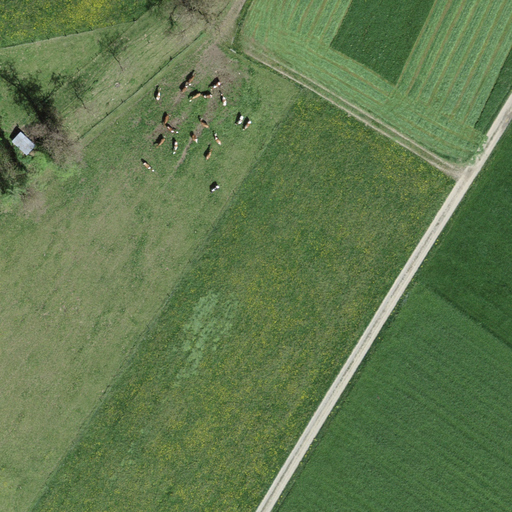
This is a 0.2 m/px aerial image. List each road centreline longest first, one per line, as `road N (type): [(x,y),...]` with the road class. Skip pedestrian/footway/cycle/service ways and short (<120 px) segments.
road 1 (track): [(269,511),(511,112)]
road 2 (track): [(252,0),(236,34),(469,184)]
